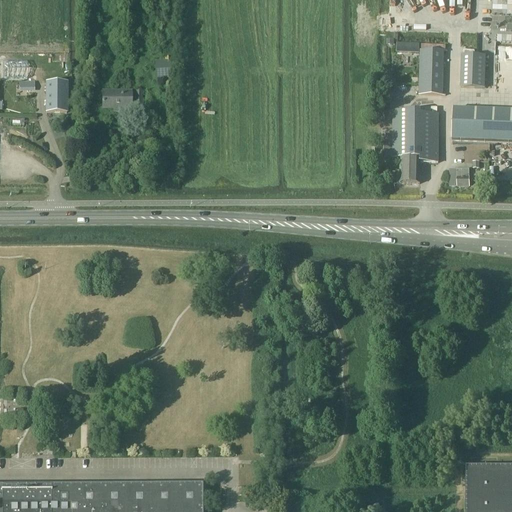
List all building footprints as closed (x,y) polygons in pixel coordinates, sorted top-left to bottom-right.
[(445,96),(446,52),(419,51),(418,95),(445,96)] [(484,89),(485,57),(461,56),(460,88),(484,89)] [(1,80),(25,80),(25,62),(1,62),(1,80)] [(173,65),(154,66),(155,85),(174,84),(173,65)] [(46,83),(46,92),(46,113),(66,113),(66,83),(46,83)] [(130,113),(130,93),(96,93),(96,100),(101,100),(101,110),(120,110),(120,113),(130,113)] [(511,112),(453,110),(452,141),(511,143),(511,112)] [(399,159),(410,159),(420,159),(420,164),(437,164),(438,115),(420,115),(420,112),(393,112),(393,151),(385,151),(385,158),(399,159)] [(420,184),(420,164),(420,159),(410,159),(399,159),(399,184),(420,184)] [(450,187),(470,187),(469,175),(469,169),(457,170),(457,173),(450,173),(450,187)] [(465,511),(511,511),(511,468),(465,469),(466,489),(465,511)] [(0,511),(202,511),(202,492),(202,487),(2,488),(0,487),(0,511)]
